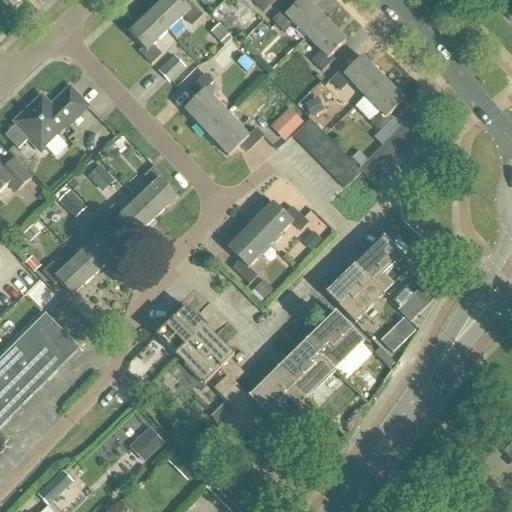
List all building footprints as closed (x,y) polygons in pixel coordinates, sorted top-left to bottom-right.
[(2,0),(12,10),(22,0),(2,0)] [(192,27),(202,17),(189,4),(185,7),(178,0),(166,0),(164,0),(161,3),(161,4),(151,15),(168,33),(184,18),(192,27)] [(196,0),(205,9),(213,0),(196,0)] [(255,0),(251,4),(261,14),(274,1),(272,0),(255,0)] [(305,41),(323,22),(302,1),(287,15),(285,12),(271,25),(281,35),(290,26),(305,41)] [(153,48),(168,33),(151,15),(139,26),(138,25),(134,29),(135,30),(129,35),(143,49),(139,53),(152,66),(162,57),(153,48)] [(255,19),(247,27),(254,34),(262,26),(255,19)] [(344,45),(323,22),(305,41),(320,56),(310,66),(320,75),(334,62),(330,58),(344,45)] [(221,46),(230,37),(220,27),(211,36),(221,46)] [(239,49),(244,43),(238,37),(232,42),(239,49)] [(214,62),(223,71),(240,54),(231,45),(214,62)] [(274,67),(283,59),(274,49),(265,58),(274,67)] [(174,58),(158,74),(169,85),(185,70),(174,58)] [(246,76),(254,68),(244,58),(236,66),(246,76)] [(362,103),(382,84),(360,62),(346,76),(343,73),(330,87),(340,97),(348,88),(362,103)] [(186,114),(208,138),(226,121),(204,98),(214,89),(206,81),(190,96),(196,105),(186,114)] [(403,105),(382,84),(362,103),(378,118),(369,127),(378,137),(392,124),(388,120),(403,105)] [(68,130),(79,120),(89,111),(70,91),(51,110),(42,100),(15,126),(17,128),(5,139),(17,153),(28,143),(40,156),(57,140),(56,139),(67,128),(68,130)] [(311,120),(324,113),(318,101),(305,108),(311,120)] [(303,125),(289,111),(270,131),(284,144),(303,125)] [(431,134),(415,118),(407,126),(421,143),(431,134)] [(249,144),(226,121),(208,138),(230,161),(240,152),(250,159),(265,144),(258,136),(249,144)] [(303,152),(320,135),(311,126),(294,143),(303,152)] [(421,143),(407,126),(399,134),(413,151),(421,143)] [(413,151),(399,134),(391,142),(405,159),(413,151)] [(311,160),(328,143),(320,135),(303,152),(311,160)] [(391,142),(384,150),(383,150),(398,167),(405,159),(391,142)] [(320,169),(337,152),(328,143),(311,160),(320,169)] [(398,167),(383,150),(375,158),(390,175),(398,167)] [(328,177),(345,161),(337,152),(320,169),(328,177)] [(368,163),(359,154),(352,162),(360,170),(368,163)] [(390,175),(375,158),(368,166),(382,182),(390,175)] [(336,186),(353,169),(345,161),(328,177),(336,186)] [(16,197),(32,181),(14,162),(5,171),(0,166),(0,195),(8,188),(16,197)] [(368,166),(362,172),(359,175),(362,178),(373,190),(382,182),(368,166)] [(102,195),(114,184),(100,168),(88,180),(102,195)] [(362,178),(359,175),(353,169),(336,186),(345,195),(362,178)] [(153,190),(138,205),(155,223),(178,202),(163,187),(167,184),(155,171),(145,181),(153,190)] [(58,204),(75,222),(86,211),(70,193),(58,204)] [(133,244),(155,223),(138,205),(123,219),(115,209),(104,219),(116,232),(119,229),(133,244)] [(275,209),(252,232),(272,251),(294,228),(302,235),(309,228),(292,212),(285,218),(275,209)] [(97,278),(117,259),(103,244),(107,241),(95,228),(85,238),(93,246),(79,259),(97,278)] [(30,245),(40,235),(33,229),(23,238),(30,245)] [(249,275),(272,251),(252,232),(230,255),(240,266),(235,274),(251,289),(257,282),(249,275)] [(302,246),(312,255),(322,244),(313,235),(302,246)] [(384,299),(412,271),(384,243),(356,272),(384,299)] [(73,301),(97,278),(79,259),(62,275),(53,266),(42,276),(54,289),(58,285),(73,301)] [(354,329),(384,299),(356,272),(327,301),(354,329)] [(264,302),(273,293),(263,283),(254,293),(264,302)] [(399,314),(410,325),(423,313),(412,302),(399,314)] [(174,360),(206,328),(200,322),(198,324),(186,312),(156,341),(174,360)] [(0,432),(79,352),(45,318),(0,362),(0,457),(1,458),(4,454),(4,448),(7,444),(0,436),(0,432)] [(336,376),(364,349),(336,319),(307,347),(336,376)] [(234,361),(207,334),(210,332),(206,328),(174,360),(204,390),(234,361)] [(308,404),(336,376),(307,347),(278,375),(308,404)] [(278,433),(308,404),(278,375),(249,403),(278,433)] [(259,452),(278,433),(249,403),(235,389),(221,403),(235,417),(211,440),(229,458),(247,440),(259,452)] [(165,445),(150,430),(138,442),(153,457),(165,445)] [(208,463),(190,444),(176,458),(194,476),(208,463)] [(511,444),(502,455),(511,465),(511,444)] [(48,509),(74,483),(65,474),(39,499),(48,509)]
